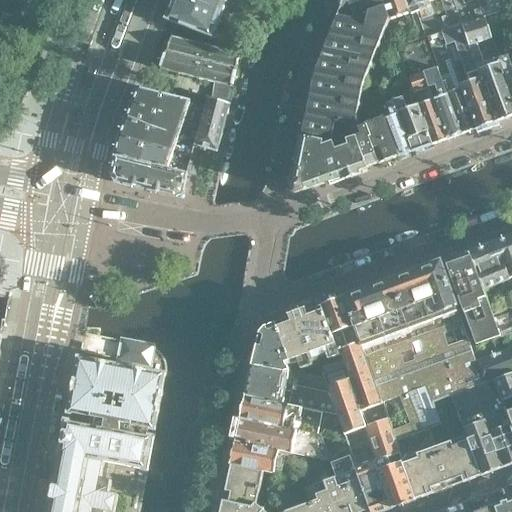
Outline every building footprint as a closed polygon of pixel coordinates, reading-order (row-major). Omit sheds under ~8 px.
[(212,39),(227,0),(174,0),(166,21),(212,39)] [(364,85),(389,21),(411,13),(406,0),(343,0),(314,76),(302,137),(337,144),(357,137),(368,168),(399,157),(385,118),(365,125),(366,126),(359,129),(357,122),(358,122),(357,120),(364,85)] [(441,32),(429,0),(406,0),(411,13),(420,39),(427,37),(441,32)] [(461,25),(451,0),(429,0),(441,32),(442,32),(460,26),(461,25)] [(482,17),(475,0),(451,0),(461,25),(462,25),(482,17)] [(475,0),(482,17),(486,16),(504,9),(501,0),(475,0)] [(511,117),(511,91),(502,63),(488,68),(486,61),(483,62),(477,44),(493,38),(486,16),(482,17),(462,25),(497,122),(511,117)] [(497,122),(462,25),(461,25),(460,26),(442,32),(454,65),(462,62),(470,81),(461,85),(462,88),(477,129),(497,122)] [(455,91),(448,72),(456,70),(454,65),(442,32),(441,32),(427,37),(462,135),(477,129),(462,88),(455,91)] [(240,54),(222,49),(172,37),(167,52),(201,60),(236,69),(240,54)] [(462,135),(427,37),(420,39),(395,48),(406,80),(409,79),(424,74),(448,140),(462,135)] [(197,79),(201,60),(167,52),(160,70),(197,79)] [(511,63),(509,55),(500,58),(502,63),(511,91),(511,63)] [(232,87),(236,69),(201,60),(197,79),(214,83),(232,87)] [(448,140),(424,74),(409,79),(415,93),(425,90),(429,102),(419,105),(433,145),(448,140)] [(433,145),(419,105),(408,109),(404,98),(415,94),(415,93),(409,79),(406,80),(387,86),(393,102),(396,101),(413,152),(433,145)] [(230,104),(233,90),(232,90),(232,87),(214,83),(212,99),(230,104)] [(185,119),(190,102),(140,89),(133,106),(185,119)] [(217,152),(230,104),(212,99),(206,98),(194,145),(217,152)] [(413,152),(396,101),(393,102),(380,107),(380,106),(379,106),(379,107),(378,107),(379,109),(381,108),(385,118),(399,157),(413,152)] [(179,136),(185,119),(133,106),(127,122),(179,136)] [(173,152),(179,136),(127,122),(120,139),(173,152)] [(368,168),(357,137),(337,144),(302,137),(292,187),(299,193),(330,182),(360,171),(368,168)] [(167,170),(173,152),(120,139),(120,140),(116,156),(152,165),(167,170)] [(146,190),(152,165),(116,156),(113,176),(117,183),(146,190)] [(183,193),(185,181),(187,173),(167,170),(152,165),(146,190),(176,197),(183,193)] [(511,236),(470,252),(484,289),(511,278),(511,236)] [(500,337),(511,332),(511,307),(493,315),(490,306),(484,289),(470,252),(446,261),(477,345),(500,336),(500,337)] [(476,361),(441,264),(441,263),(392,281),(408,326),(403,328),(424,387),(426,386),(431,402),(484,384),(476,361)] [(424,387),(403,328),(408,326),(392,281),(344,298),(387,420),(395,441),(419,433),(429,429),(440,425),(431,402),(426,386),(424,387)] [(511,307),(511,297),(490,306),(493,315),(511,307)] [(387,420),(344,298),(322,306),(341,355),(342,359),(320,367),(324,379),(336,416),(337,418),(343,436),(387,420)] [(341,355),(322,306),(299,315),(313,353),(328,348),(330,353),(327,354),(329,360),(341,355)] [(313,353),(299,315),(276,323),(290,362),(297,359),(302,370),(313,366),(309,355),(313,353)] [(290,362),(276,323),(265,327),(260,333),(253,366),(289,373),(290,371),(288,367),(287,367),(286,363),(290,362)] [(149,364),(152,347),(152,346),(123,341),(122,342),(119,359),(120,360),(148,365),(149,365),(149,364)] [(511,373),(511,347),(476,361),(484,384),(511,373)] [(100,420),(99,428),(106,429),(108,421),(155,430),(165,374),(79,358),(68,414),(100,420)] [(304,391),(285,388),(287,378),(294,380),(295,374),(289,373),(253,366),(247,396),(246,397),(305,409),(336,416),(324,379),(307,375),(304,391)] [(511,464),(511,373),(484,384),(431,402),(440,425),(429,429),(435,446),(466,435),(481,476),(511,464)] [(303,418),(305,409),(246,397),(241,419),(284,428),(287,415),(303,418)] [(329,462),(319,436),(284,428),(241,419),(236,442),(279,451),(329,462)] [(415,500),(401,458),(395,441),(387,420),(343,436),(351,457),(371,450),(377,468),(392,508),(415,500)] [(99,428),(67,422),(61,454),(63,454),(57,484),(56,484),(53,501),(54,502),(51,511),(115,511),(119,495),(109,493),(111,481),(101,479),(104,462),(147,471),(153,438),(106,429),(99,428)] [(481,476),(466,435),(435,446),(429,429),(419,433),(425,449),(401,458),(415,500),(421,498),(476,478),(481,476)] [(274,474),(279,451),(236,442),(231,465),(264,472),(274,474)] [(381,511),(392,508),(377,468),(367,472),(362,458),(353,462),(356,470),(355,470),(370,511),(381,511)] [(295,511),(295,509),(285,511),(265,511),(257,505),(264,472),(231,465),(221,511),(295,511)] [(370,511),(355,470),(312,486),(318,500),(295,509),(295,511),(370,511)] [(511,511),(511,498),(492,506),(494,511),(511,511)]
